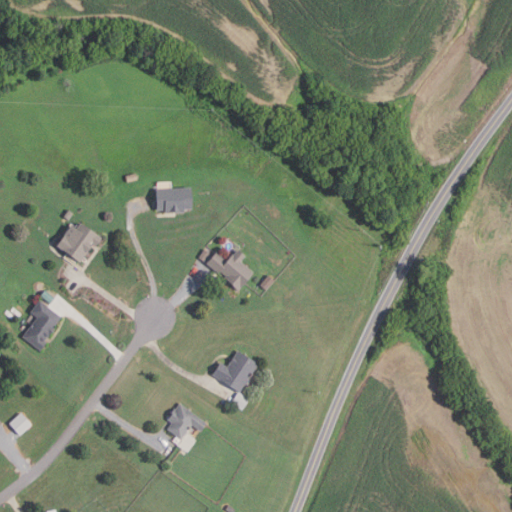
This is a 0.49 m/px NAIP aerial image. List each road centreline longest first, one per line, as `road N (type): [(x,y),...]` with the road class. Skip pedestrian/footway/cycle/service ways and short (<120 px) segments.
road 1 (residential): [(298,511),(354,403),(372,333),(406,267),(511,102)]
road 2 (residential): [(0,499),(48,460),(159,317)]
